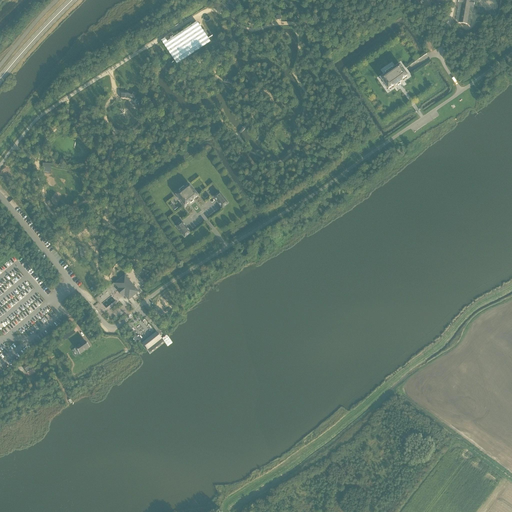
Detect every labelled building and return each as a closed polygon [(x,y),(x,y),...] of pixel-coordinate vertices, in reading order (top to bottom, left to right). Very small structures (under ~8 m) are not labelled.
[(471,1),(471,0),(463,0),(460,0),(459,0),(459,3),(462,4),(459,23),(467,25),(471,5),(474,5),(475,2),(471,1)] [(163,40),(161,41),(177,64),(194,53),(210,42),(197,22),(167,42),(165,39),(163,40)] [(400,64),(380,78),(389,90),(395,86),(395,87),(403,81),(403,80),(409,76),(400,64)] [(121,99),(121,100),(127,100),(133,102),(137,106),(140,103),(136,98),(137,95),(133,94),(132,96),(128,95),(121,95),(121,99)] [(199,196),(189,184),(175,195),(184,207),(199,196)] [(213,197),(222,209),(229,204),(220,192),(213,197)] [(175,226),(184,238),(191,233),(182,221),(175,226)] [(125,276),(116,284),(119,288),(122,292),(125,295),(129,299),(138,292),(131,284),(125,276)] [(73,329),(61,337),(64,340),(75,333),(73,329)] [(157,332),(142,344),(150,353),(164,342),(157,332)] [(75,348),(72,350),(76,356),(79,354),(80,354),(90,347),(85,341),(75,348)]
